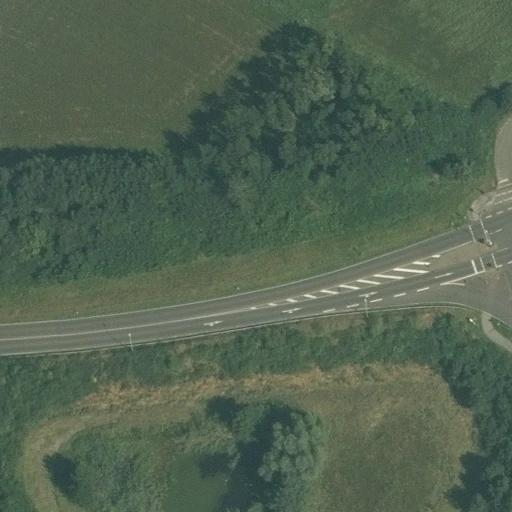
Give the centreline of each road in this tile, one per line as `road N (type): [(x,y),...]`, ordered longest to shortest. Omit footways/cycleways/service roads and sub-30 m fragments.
road 1 (primary): [(511,219),(381,266),(172,323)]
road 2 (primary): [(172,323),(398,289)]
road 3 (primary): [(0,337),(172,323)]
